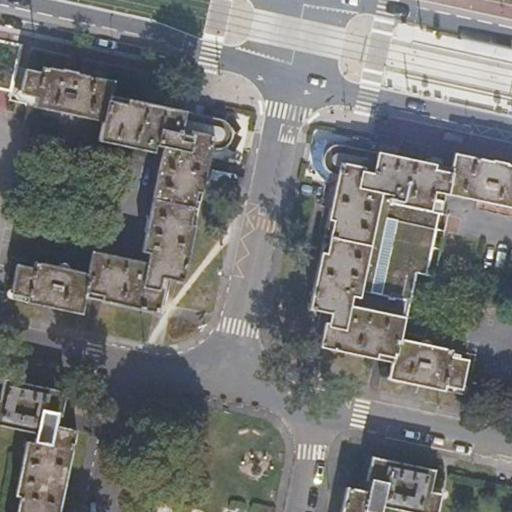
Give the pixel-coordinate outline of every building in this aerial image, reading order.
[(36,99),(34,108),(103,124),(110,96),(113,83),(42,67),(41,73),(27,70),(21,95),(36,99)] [(163,108),(110,96),(103,124),(99,142),(152,154),(154,147),(164,149),(154,199),(199,208),(212,148),(220,150),(223,150),(225,150),(228,149),(230,148),(232,146),(233,144),(235,142),(235,140),(236,137),(236,135),(235,132),(234,130),(233,128),(232,126),(230,124),(228,123),(225,122),(223,122),(208,118),(163,108)] [(430,213),(431,213),(436,192),(448,195),(454,169),(357,149),(341,146),(338,145),(335,145),(333,145),(331,146),(328,148),(326,149),(325,151),(323,154),(322,156),(322,158),(322,161),(322,164),(323,166),(325,168),(326,170),(328,172),(330,173),(339,176),(326,236),(371,246),(382,194),(392,197),(391,204),(430,213)] [(454,169),(448,195),(511,208),(511,166),(458,155),(454,169)] [(350,307),(403,319),(407,299),(414,301),(420,274),(430,276),(440,230),(434,228),(437,214),(431,213),(430,213),(391,204),(392,197),(382,194),(371,246),(360,299),(353,297),(350,307)] [(183,282),(199,208),(154,199),(141,253),(150,255),(148,266),(94,254),(89,275),(91,276),(86,298),(158,314),(163,290),(160,289),(161,283),(162,278),(183,282)] [(395,363),(400,342),(405,319),(403,319),(350,307),(353,297),(360,299),(371,246),(326,236),(310,310),(332,315),(330,325),(327,324),(320,349),(395,363)] [(55,268),(35,264),(34,269),(20,266),(13,295),(28,298),(27,303),(55,310),(82,316),(86,298),(91,276),(89,275),(69,271),(69,270),(69,269),(69,268),(68,267),(68,266),(67,265),(66,264),(65,263),(64,263),(62,263),(61,263),(60,263),(59,264),(58,264),(57,265),(56,266),(56,267),(55,268)] [(447,387),(463,391),(469,362),(453,358),(454,353),(433,349),(433,348),(432,347),(432,345),(431,344),(430,343),(429,343),(428,342),(427,342),(426,342),(424,342),(423,342),(422,343),(421,343),(420,344),(420,345),(419,346),(400,342),(395,363),(390,382),(446,393),(447,387)] [(0,426),(35,435),(33,444),(27,443),(15,496),(21,498),(39,502),(44,482),(65,487),(77,432),(56,428),(57,423),(58,418),(62,418),(67,395),(5,381),(0,402),(0,426)] [(382,511),(383,509),(397,511),(437,511),(442,497),(431,494),(435,474),(373,459),(367,483),(371,484),(370,489),(369,494),(350,490),(344,511),(382,511)] [(59,511),(65,487),(44,482),(39,502),(21,498),(17,511),(59,511)] [(495,511),(497,505),(478,501),(475,511),(495,511)]
